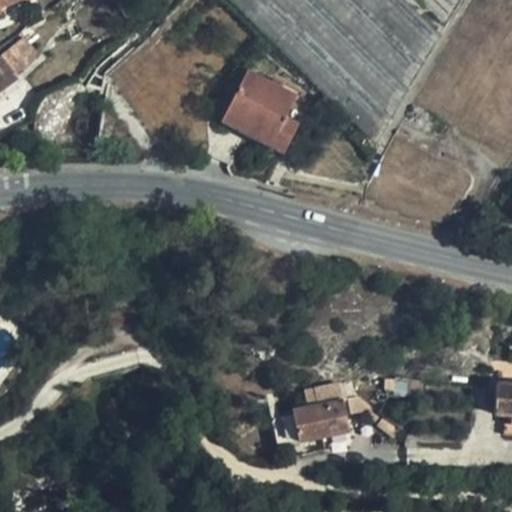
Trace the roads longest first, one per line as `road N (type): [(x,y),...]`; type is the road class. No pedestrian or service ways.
road 1 (track): [(0,432),(89,371),(154,356),(184,376),(222,449),(258,477),(491,511)]
road 2 (unclassified): [(0,193),(160,185),(511,270)]
